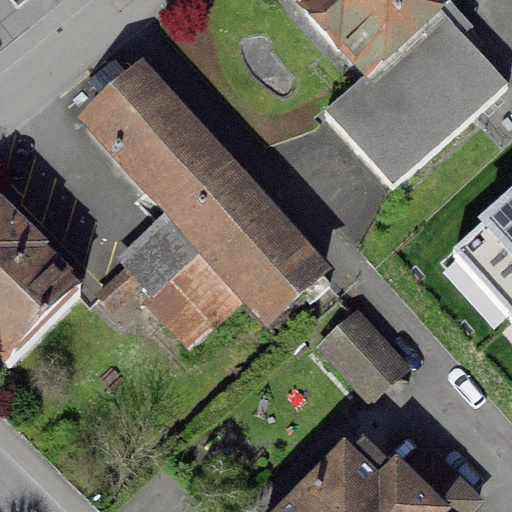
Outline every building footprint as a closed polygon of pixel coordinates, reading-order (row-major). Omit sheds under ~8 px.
[(335,53),(363,84),(435,19),(446,9),(438,0),(287,0),(302,16),(300,18),(333,55),(335,53)] [(502,94),(435,19),(363,84),(320,122),(387,197),(502,94)] [(305,308),(325,291),(137,82),(82,131),(196,258),(142,308),(186,355),(240,306),(262,331),(297,300),(305,308)] [(511,198),(447,256),(511,329),(511,198)] [(0,368),(5,372),(76,299),(0,226),(0,368)] [(400,375),(352,323),(319,353),(366,406),(400,375)] [(469,511),(472,509),(427,465),(403,490),(392,479),(375,496),(340,461),(289,511),(469,511)]
